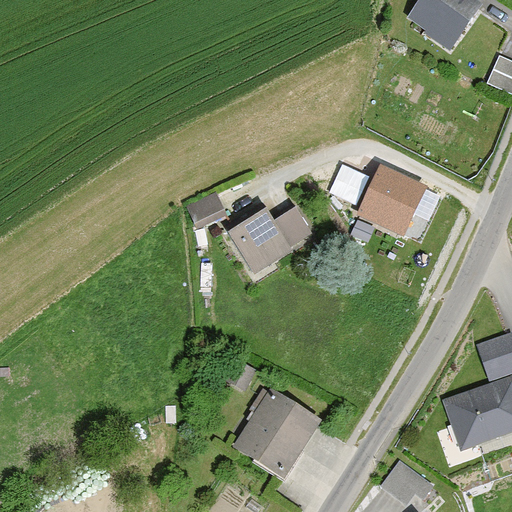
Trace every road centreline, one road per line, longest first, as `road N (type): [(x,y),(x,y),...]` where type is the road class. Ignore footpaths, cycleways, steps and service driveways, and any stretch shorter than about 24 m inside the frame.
road 1 (residential): [(511,181),(415,386),(336,511)]
road 2 (unknown): [(501,205),(364,145),(251,185)]
